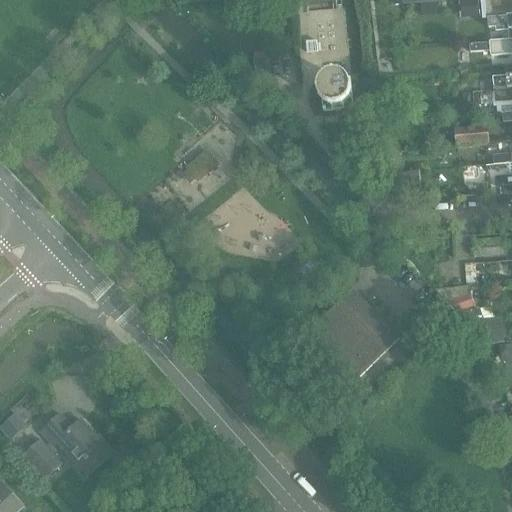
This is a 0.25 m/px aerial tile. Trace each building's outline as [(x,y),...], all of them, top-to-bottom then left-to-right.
[(478,0),(459,2),(460,20),(480,18),(478,0)] [(486,0),(488,20),(511,18),(509,0),(486,0)] [(344,9),(304,13),(306,43),(306,45),(307,54),(309,54),(318,53),(329,52),(348,50),(344,9)] [(511,18),(488,20),(490,35),(508,33),(510,43),(511,43),(511,18)] [(511,43),(510,44),(490,45),(491,53),(491,59),(511,56),(511,43)] [(490,45),(470,47),(471,54),(491,53),(490,45)] [(269,84),(266,58),(254,60),(257,85),(269,84)] [(511,78),(494,80),(495,93),(496,93),(511,91),(511,78)] [(323,113),(342,112),(354,111),(352,80),(320,82),(323,113)] [(511,91),(496,93),(498,106),(511,104),(511,91)] [(495,93),(482,94),(483,104),(496,103),(495,93)] [(474,104),(453,106),(454,118),(454,119),(475,117),(474,104)] [(453,106),(437,107),(438,120),(454,118),(453,106)] [(511,115),(503,117),(505,125),(511,124),(511,115)] [(431,123),(400,125),(401,140),(432,137),(431,123)] [(456,148),(490,145),(488,127),(455,130),(456,148)] [(186,167),(185,168),(188,172),(189,174),(195,182),(198,185),(221,168),(212,156),(207,150),(186,167)] [(388,154),(387,154),(388,172),(390,172),(402,171),(400,153),(388,154)] [(511,156),(494,157),(495,167),(510,165),(511,165),(511,161),(511,157),(511,156)] [(403,174),(393,175),(394,189),(404,188),(403,174)] [(511,176),(502,177),(495,178),(496,188),(503,188),(511,186),(511,176)] [(474,259),(506,257),(504,239),(473,242),(474,259)] [(475,265),(464,266),(466,288),(467,288),(477,287),(475,266),(475,265)] [(434,291),(446,304),(470,296),(467,288),(466,288),(434,291)] [(352,387),(401,339),(353,291),(304,338),(352,387)] [(457,315),(458,314),(475,309),(476,308),(471,296),(470,296),(446,304),(457,315)] [(481,311),(475,309),(458,314),(462,323),(484,320),(481,311)] [(503,320),(479,321),(480,333),(492,345),(505,344),(503,320)] [(511,365),(503,367),(503,368),(503,370),(505,385),(506,385),(511,383),(511,365)] [(73,430),(61,416),(41,434),(54,448),(59,444),(89,478),(114,455),(104,443),(102,444),(81,422),(73,430)] [(13,417),(0,429),(9,439),(23,427),(13,417)] [(41,442),(23,458),(45,481),(62,465),(41,442)] [(0,511),(19,511),(23,508),(3,485),(0,487),(0,511)]
